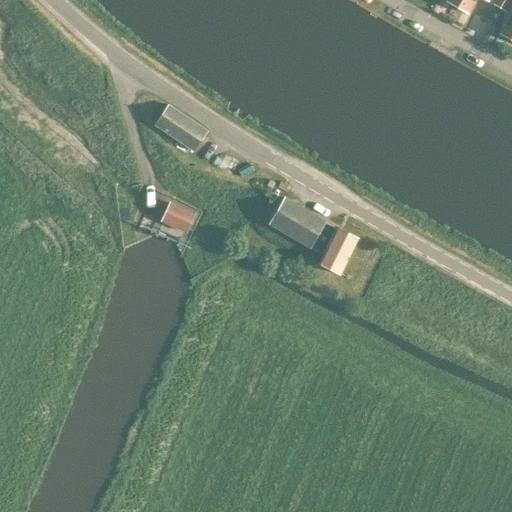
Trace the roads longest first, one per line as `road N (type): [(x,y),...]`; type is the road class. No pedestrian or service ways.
road 1 (tertiary): [(511,289),(243,144),(137,72),(56,0)]
road 2 (tertiary): [(511,66),(392,0)]
